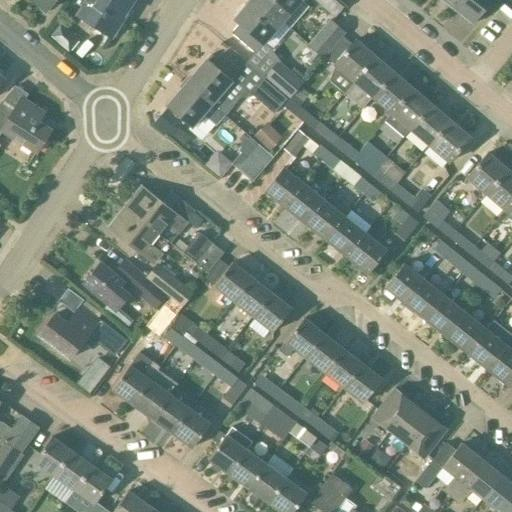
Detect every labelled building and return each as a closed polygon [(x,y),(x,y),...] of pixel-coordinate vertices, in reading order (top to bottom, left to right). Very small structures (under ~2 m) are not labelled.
[(34,0),(46,10),(55,0),(34,0)] [(97,0),(86,19),(113,36),(135,0),(97,0)] [(284,20),(260,0),(251,0),(237,17),(241,21),(233,30),(258,51),(284,20)] [(260,0),(284,20),(301,0),(260,0)] [(315,0),(339,17),(348,4),(341,0),(315,0)] [(464,0),(442,0),(456,10),(464,0)] [(491,0),(464,0),(456,10),(473,24),(491,0)] [(324,58),(342,37),(346,32),(330,19),(308,44),(324,58)] [(56,40),(72,47),(78,34),(62,26),(56,40)] [(354,81),(375,56),(356,40),(335,65),(354,81)] [(354,81),(373,97),(394,73),(375,56),(354,81)] [(209,59),(189,82),(226,114),(247,90),(234,79),(233,80),(209,59)] [(290,98),(290,97),(304,82),(279,60),(265,76),(290,98)] [(412,88),(394,73),(373,97),(391,113),(412,88)] [(263,79),(249,95),(273,116),(287,100),(263,79)] [(226,114),(189,82),(170,103),(194,124),(203,114),(216,126),(226,114)] [(432,105),(412,88),(391,113),(385,121),(404,137),(410,130),(432,105)] [(290,97),(290,98),(284,105),(314,130),(320,122),(290,97)] [(50,130),(37,122),(43,112),(22,98),(14,110),(1,102),(0,102),(0,134),(3,130),(37,152),(50,130)] [(410,130),(429,145),(450,121),(432,105),(410,130)] [(469,137),(450,121),(429,145),(448,162),(469,137)] [(272,150),(285,136),(269,122),(257,135),(272,150)] [(321,135),(333,144),(339,137),(327,127),(321,135)] [(309,139),(298,131),(284,149),(294,157),(309,139)] [(352,160),(358,152),(345,142),(339,149),(352,160)] [(312,153),(323,161),(330,151),(320,143),(312,153)] [(273,157),(258,144),(237,168),(252,181),(273,157)] [(340,160),(330,151),(323,161),(333,169),(340,160)] [(467,178),(486,195),(508,170),(488,153),(467,178)] [(378,168),(376,166),(364,157),(358,165),(371,175),(378,168)] [(265,191),(285,207),(304,184),(284,167),(265,191)] [(486,195),(505,211),(511,202),(511,173),(508,170),(486,195)] [(390,191),(397,183),(384,173),(377,180),(390,191)] [(354,186),(364,194),(371,184),(361,176),(354,186)] [(325,200),(304,184),(285,207),(306,224),(325,200)] [(381,192),(371,184),(364,194),(374,202),(381,192)] [(142,186),(126,205),(160,234),(183,251),(189,244),(176,234),(187,222),(142,186)] [(397,196),(410,207),(417,199),(403,188),(397,196)] [(346,217),(325,200),(306,224),(326,241),(346,217)] [(422,216),(451,239),(457,231),(443,219),(450,210),(437,200),(422,216)] [(151,244),(160,234),(126,205),(109,226),(154,263),(162,253),(151,244)] [(394,234),(404,241),(419,222),(401,208),(393,218),(402,225),(394,234)] [(351,211),(346,217),(326,241),(347,257),(366,234),(371,227),(351,211)] [(199,232),(189,244),(183,251),(208,271),(224,252),(199,232)] [(366,234),(347,257),(368,274),(387,250),(366,234)] [(469,253),(475,246),(463,236),(457,244),(469,253)] [(433,250),(443,258),(451,248),(441,240),(433,250)] [(451,248),(443,258),(454,267),(462,257),(451,248)] [(488,269),(495,261),(482,251),(475,258),(488,269)] [(454,267),(464,274),(472,265),(462,257),(454,267)] [(85,282),(107,301),(116,309),(129,295),(120,287),(124,282),(102,262),(85,282)] [(146,277),(168,295),(170,297),(183,306),(194,292),(157,262),(146,277)] [(215,286),(235,302),(253,278),(234,263),(215,286)] [(385,287),(406,304),(425,280),(404,264),(385,287)] [(464,274),(473,282),(481,272),(472,265),(464,274)] [(508,284),(511,279),(511,274),(501,266),(495,274),(508,284)] [(473,282),(484,291),(492,281),(481,272),(473,282)] [(156,309),(168,295),(146,277),(134,291),(156,309)] [(235,302),(254,317),(272,293),(253,278),(235,302)] [(445,297),(425,280),(406,304),(426,321),(445,297)] [(502,289),(492,281),(484,291),(494,298),(502,289)] [(272,293),(254,317),(273,332),(291,308),(272,293)] [(183,306),(170,297),(146,325),(160,334),(168,325),(183,306)] [(426,321),(447,337),(466,314),(445,297),(426,321)] [(39,333),(70,357),(83,340),(91,346),(95,341),(115,356),(127,340),(100,319),(93,328),(75,313),(68,321),(56,312),(39,333)] [(486,330),(466,314),(447,337),(467,354),(486,330)] [(306,358),(324,334),(305,319),(281,350),(289,357),(295,349),(306,358)] [(486,330),(467,354),(488,370),(507,347),(511,340),(511,333),(495,320),(486,330)] [(182,335),(181,335),(168,325),(160,334),(175,346),(182,335)] [(197,326),(189,335),(201,344),(208,334),(197,326)] [(344,349),(324,334),(306,358),(325,373),(344,349)] [(182,335),(175,346),(186,355),(194,344),(182,335)] [(221,359),(228,349),(217,341),(209,350),(221,359)] [(511,350),(507,347),(488,370),(509,387),(511,382),(511,350)] [(228,349),(221,359),(233,367),(240,358),(228,349)] [(363,364),(344,349),(325,373),(344,388),(363,364)] [(133,404),(158,369),(160,366),(140,352),(113,390),(133,404)] [(214,375),(221,365),(210,356),(202,367),(214,375)] [(363,364),(344,388),(364,403),(382,380),(363,364)] [(233,374),(221,365),(214,375),(225,384),(233,374)] [(170,394),(170,395),(178,383),(158,369),(133,404),(153,418),(170,394)] [(274,399),(282,389),(270,380),(263,390),(274,399)] [(373,418),(390,432),(412,404),(395,390),(373,418)] [(153,418),(172,433),(190,409),(170,395),(170,394),(153,418)] [(300,404),(288,396),(281,405),(293,413),(300,404)] [(0,399),(0,437),(22,453),(40,427),(21,414),(11,428),(2,421),(1,422),(0,420),(0,402),(1,400),(0,399)] [(260,410),(272,418),(279,408),(267,400),(260,410)] [(429,417),(412,404),(390,432),(407,445),(429,417)] [(290,417),(279,408),(272,418),(283,427),(290,417)] [(190,409),(172,433),(193,447),(210,423),(190,409)] [(313,428),(321,418),(309,409),(302,419),(313,428)] [(446,430),(429,417),(407,445),(424,458),(446,430)] [(339,434),(327,425),(320,434),(324,437),(332,443),(339,434)] [(230,475),(248,451),(254,443),(233,428),(210,460),(230,475)] [(299,439),(311,448),(318,438),(307,429),(299,439)] [(35,461),(55,475),(73,451),(53,436),(35,461)] [(0,437),(0,482),(3,484),(24,454),(22,453),(0,437)] [(328,445),(318,438),(311,448),(321,455),(328,445)] [(453,498),(482,461),(462,444),(443,468),(455,477),(444,491),(453,498)] [(92,465),(73,451),(55,475),(75,490),(92,465)] [(230,475),(250,490),(267,465),(248,451),(230,475)] [(502,476),(482,461),(453,498),(461,504),(472,491),(483,500),(502,476)] [(439,470),(430,462),(416,480),(426,487),(439,470)] [(112,479),(92,465),(75,490),(95,504),(112,479)] [(250,490),(270,504),(287,480),(267,465),(250,490)] [(354,511),(357,507),(347,500),(353,491),(330,475),(310,505),(320,511),(354,511)] [(492,511),(505,511),(511,504),(511,484),(502,476),(483,500),(495,509),(492,511)] [(293,511),(307,494),(287,480),(270,504),(280,511),(293,511)] [(8,511),(11,509),(20,496),(6,485),(0,492),(0,511),(8,511)] [(113,511),(144,511),(149,505),(129,491),(113,511)]
